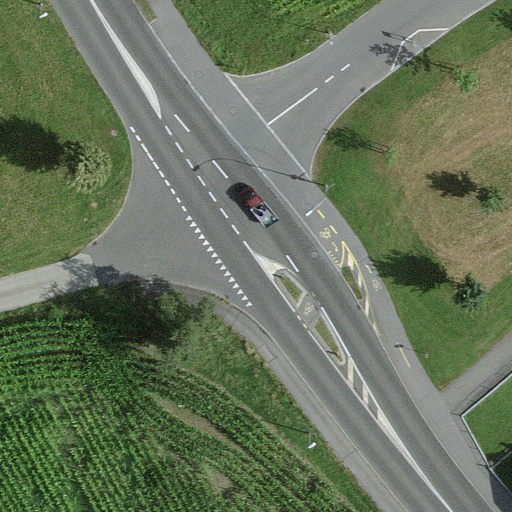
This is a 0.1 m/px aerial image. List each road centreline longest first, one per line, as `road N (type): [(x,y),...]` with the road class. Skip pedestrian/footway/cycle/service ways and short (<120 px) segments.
road 1 (residential): [(216,181),(255,132),(437,0)]
road 2 (unclassified): [(0,294),(134,254),(187,219),(216,181)]
road 3 (secondary): [(306,317),(452,511)]
road 4 (secondary): [(216,181),(97,0)]
road 5 (secondary): [(306,317),(216,181)]
